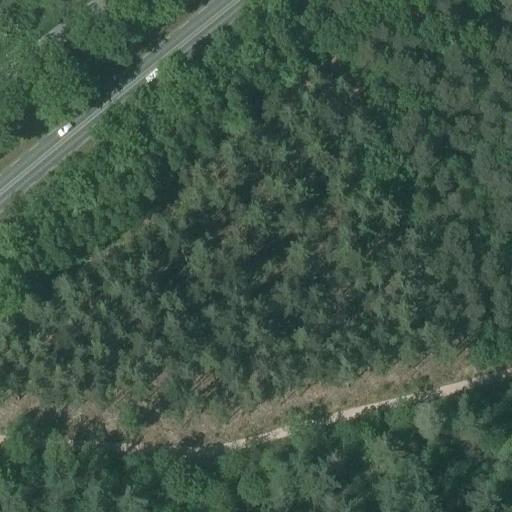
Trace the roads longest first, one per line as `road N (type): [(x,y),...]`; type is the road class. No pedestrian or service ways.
road 1 (track): [(0,442),(210,451),(511,374)]
road 2 (primary): [(0,195),(238,0)]
road 3 (unclassified): [(0,81),(106,0)]
